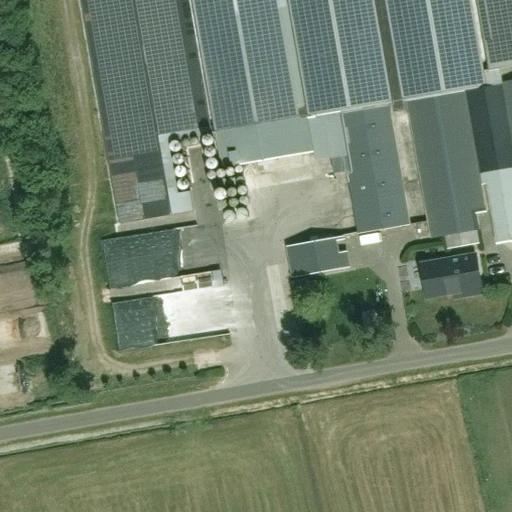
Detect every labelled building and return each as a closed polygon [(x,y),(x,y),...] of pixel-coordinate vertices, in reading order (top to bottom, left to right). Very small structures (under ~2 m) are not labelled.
[(286,0),(307,110),(304,111),(284,0),(191,0),(215,128),(211,129),(187,0),(80,0),(122,228),(196,214),(192,194),(179,196),(170,145),(218,136),(224,170),(315,153),(311,130),(339,125),(359,236),(408,227),(402,196),(387,105),(391,104),(393,114),(405,112),(403,101),(409,100),(424,192),(432,238),(488,227),(479,174),(485,173),(498,245),(511,242),(511,83),(503,85),(500,69),(511,66),(511,0),(476,0),(488,71),(482,72),(469,0),(286,0)] [(346,237),(285,246),(291,278),(351,267),(349,252),(340,252),(340,242),(347,240),(346,237)] [(142,272),(174,270),(173,253),(141,255),(142,272)] [(475,254),(420,263),(426,297),(454,292),(455,298),(482,293),(475,254)] [(5,293),(32,287),(27,267),(0,273),(5,293)] [(314,321),(307,279),(293,282),(300,323),(314,321)]
